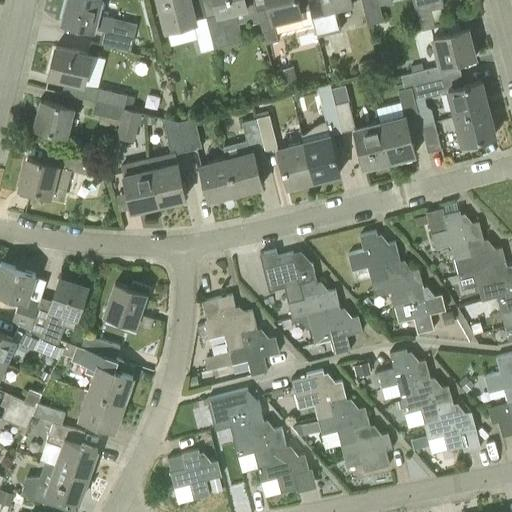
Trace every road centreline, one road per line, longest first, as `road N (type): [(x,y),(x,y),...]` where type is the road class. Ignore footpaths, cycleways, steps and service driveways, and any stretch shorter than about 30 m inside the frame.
road 1 (residential): [(511,167),(182,245)]
road 2 (residential): [(117,502),(158,424),(177,365),(182,245)]
road 3 (residential): [(310,511),(511,473)]
road 4 (residential): [(182,245),(66,241),(0,226)]
